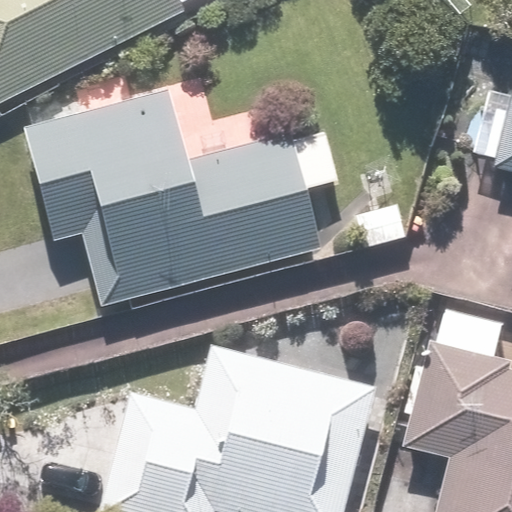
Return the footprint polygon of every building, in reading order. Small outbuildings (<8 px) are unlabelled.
[(0,0),(0,102),(177,20),(167,0),(0,0)] [(511,97),(504,95),(488,174),(511,178),(511,279),(511,286),(511,97)] [(161,96),(10,137),(38,243),(93,228),(114,306),(309,254),(276,130),(177,157),(161,96)] [(511,511),(511,382),(498,379),(501,366),(484,362),(493,326),(438,314),(431,349),(416,346),(392,457),(449,469),(439,511),(511,511)] [(338,511),(368,394),(200,351),(184,414),(122,399),(93,511),(338,511)]
